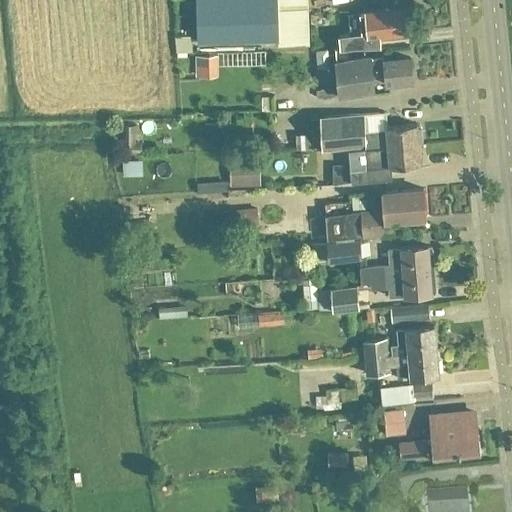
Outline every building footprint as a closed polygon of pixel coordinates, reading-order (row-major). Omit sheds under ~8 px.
[(196,0),(197,43),(279,41),(279,45),(309,44),(308,0),(196,0)] [(360,12),(362,33),(339,35),(341,48),(381,47),(380,36),(408,33),(406,8),(360,12)] [(203,80),(226,78),(224,55),(201,57),(203,80)] [(386,84),(413,81),(411,57),(384,60),(384,62),(342,66),(345,100),(375,97),(373,77),(385,75),(386,84)] [(338,88),(316,90),(317,98),(338,96),(338,88)] [(417,123),(389,126),(388,113),(364,115),(364,114),(313,116),(314,133),(296,134),(296,149),(314,149),(314,148),(323,148),(323,151),(367,148),(419,144),(419,142),(421,142),(422,140),(421,127),(419,125),(417,125),(417,123)] [(324,166),(331,166),(333,184),(369,181),(392,179),(391,167),(421,164),(419,144),(367,148),(323,151),(323,153),(315,154),(316,165),(324,165),(324,166)] [(147,174),(147,160),(127,160),(127,174),(147,174)] [(266,184),(265,161),(237,162),(239,185),(266,184)] [(391,220),(426,217),(424,188),(383,191),(384,210),(351,213),(346,218),(347,231),(352,235),(392,232),(391,220)] [(233,213),(234,234),(266,233),(265,212),(233,213)] [(328,241),(329,259),(362,257),(360,239),(328,241)] [(390,264),(376,265),(361,266),(362,274),(430,269),(428,245),(389,248),(390,264)] [(362,282),(371,281),(372,288),(389,287),(389,297),(432,293),(430,269),(362,274),(362,282)] [(333,309),(359,307),(357,286),(332,288),(333,309)] [(310,301),(323,303),(324,289),(312,287),(310,301)] [(187,302),(158,304),(159,316),(188,314),(187,302)] [(245,327),(259,325),(297,322),(295,310),(283,311),(282,305),(252,307),(252,314),(245,314),(245,327)] [(392,309),(393,322),(423,319),(421,306),(392,309)] [(409,352),(437,350),(435,325),(407,327),(407,328),(398,329),(399,343),(408,343),(409,352)] [(368,374),(389,372),(386,338),(364,340),(368,374)] [(411,377),(440,375),(437,350),(409,352),(410,361),(397,362),(398,378),(411,376),(411,377)] [(413,401),(413,397),(433,395),(432,382),(412,384),(402,385),(383,387),(385,404),(413,401)] [(346,399),(334,398),(334,413),(346,413),(346,399)] [(388,410),(389,433),(410,432),(409,409),(388,410)] [(476,412),(462,413),(431,416),(435,456),(480,452),(476,412)] [(427,439),(400,441),(401,458),(428,456),(427,439)] [(428,511),(466,511),(465,494),(427,497),(428,511)]
